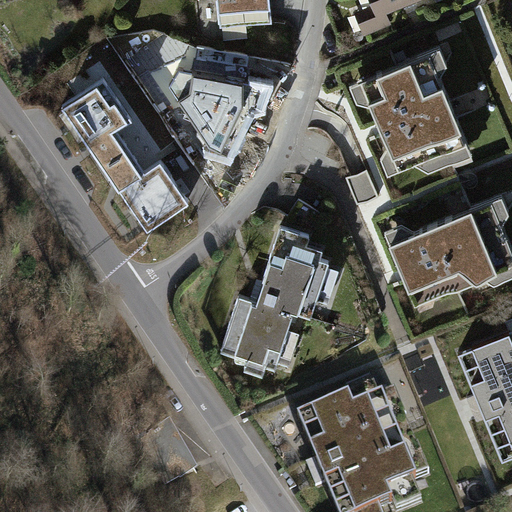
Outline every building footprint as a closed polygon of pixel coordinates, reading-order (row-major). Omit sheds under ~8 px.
[(265,0),(211,0),(213,30),(267,27),(265,0)] [(358,0),(345,4),(354,31),(388,20),(383,5),(399,0),(358,0)] [(442,46),(350,83),(357,102),(371,105),(389,149),(382,160),(389,176),(415,164),(431,172),(473,155),(442,76),(449,64),(442,46)] [(252,86),(209,67),(190,109),(233,128),(252,86)] [(91,70),(60,90),(112,168),(143,147),(91,70)] [(403,226),(386,233),(415,307),(485,280),(496,286),(511,278),(511,249),(502,227),(510,214),(504,198),(418,234),(403,226)] [(234,285),(215,343),(278,364),(295,312),(311,317),(335,242),(275,222),(253,291),(234,285)] [(511,334),(454,358),(498,466),(511,459),(511,334)] [(378,392),(294,424),(328,511),(395,511),(421,502),(378,392)]
